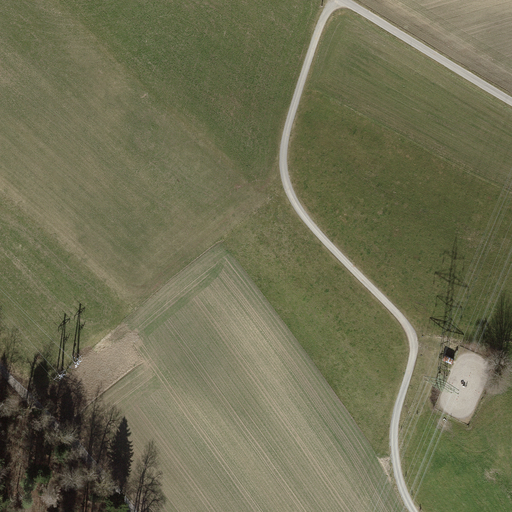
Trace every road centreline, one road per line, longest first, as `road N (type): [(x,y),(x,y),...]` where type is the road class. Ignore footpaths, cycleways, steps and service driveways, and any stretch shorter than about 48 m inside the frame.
road 1 (track): [(414,511),(394,447),(411,335),(313,230),(286,189),(289,118),(332,0)]
road 2 (track): [(511,103),(339,0)]
road 3 (track): [(0,359),(130,511)]
